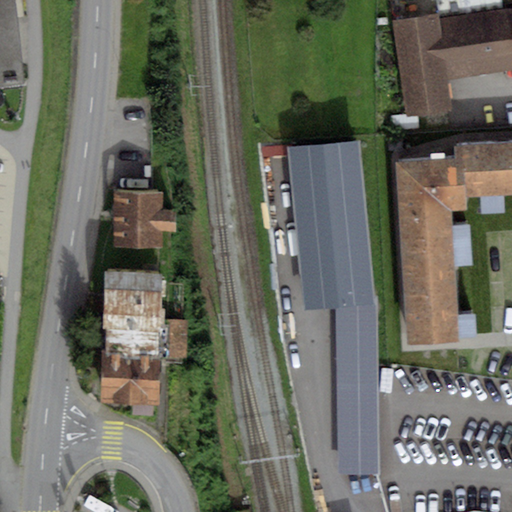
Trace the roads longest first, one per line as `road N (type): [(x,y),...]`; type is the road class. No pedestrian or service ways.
road 1 (primary): [(95,0),(83,163),(44,432)]
road 2 (residential): [(44,432),(135,446),(163,470),(179,511)]
